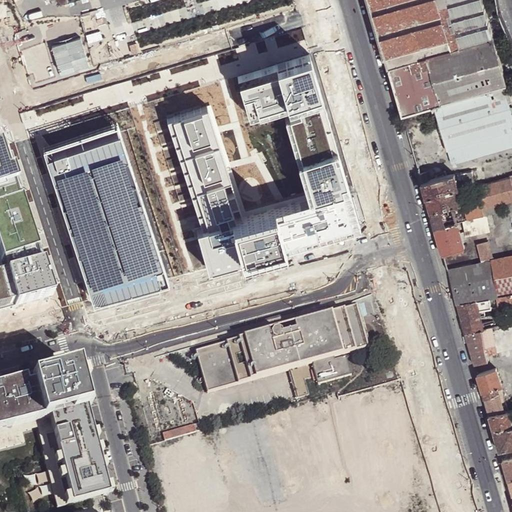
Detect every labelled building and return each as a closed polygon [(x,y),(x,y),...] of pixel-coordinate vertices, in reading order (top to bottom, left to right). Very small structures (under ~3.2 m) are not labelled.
[(369,0),(382,46),(403,116),(426,109),(433,106),(504,86),(507,85),(503,70),(500,61),(482,0),(369,0)] [(206,104),(160,119),(208,268),(360,226),(310,53),(292,59),(231,77),(242,118),(285,105),(288,116),(282,117),(306,197),(241,215),(206,104)] [(503,70),(509,69),(507,59),(500,61),(503,70)] [(510,84),(511,83),(511,67),(509,69),(503,70),(507,85),(510,84)] [(511,114),(504,86),(433,106),(447,151),(511,131),(511,114)] [(511,131),(447,151),(451,165),(511,146),(511,131)] [(0,311),(52,298),(3,145),(0,145),(0,311)] [(70,273),(130,257),(103,152),(70,160),(74,176),(47,183),(70,273)] [(419,174),(422,182),(432,180),(428,167),(419,170),(419,173),(419,174)] [(459,189),(462,188),(476,185),(472,171),(455,174),(459,189)] [(422,182),(427,198),(455,190),(459,189),(455,174),(446,176),(432,180),(422,182)] [(482,208),(506,202),(511,200),(511,185),(509,176),(476,186),(480,198),(482,208)] [(459,204),(463,203),(466,203),(462,188),(459,189),(455,190),(459,204)] [(431,212),(452,206),(459,204),(455,190),(427,198),(431,212)] [(463,203),(467,219),(484,214),(482,208),(480,198),(466,203),(463,203)] [(482,208),(484,214),(508,208),(506,202),(482,208)] [(435,227),(457,221),(452,206),(431,212),(435,227)] [(511,255),(447,269),(457,303),(477,300),(479,299),(492,297),(497,296),(511,292),(511,255)] [(511,292),(497,296),(499,306),(511,303),(511,292)] [(478,307),(479,310),(482,309),(493,307),(492,297),(479,299),(480,303),(478,303),(478,307)] [(462,320),(481,317),(479,310),(478,307),(478,303),(477,300),(457,303),(462,320)] [(208,393),(313,368),(317,384),(352,376),(347,355),(369,350),(360,310),(197,349),(208,393)] [(481,330),(483,329),(483,325),(481,317),(462,320),(466,333),(481,330)] [(491,354),(511,348),(511,325),(485,332),(491,354)] [(486,347),(481,330),(466,333),(471,351),(486,347)] [(471,351),(475,363),(489,360),(486,348),(486,347),(471,351)] [(0,387),(0,434),(36,423),(60,507),(108,494),(81,392),(75,367),(0,387)] [(478,374),(483,391),(497,387),(501,386),(497,369),(492,370),(478,374)] [(483,391),(485,398),(500,395),(504,394),(501,386),(497,387),(483,391)] [(485,398),(490,414),(504,412),(500,395),(485,398)] [(490,414),(494,430),(511,426),(511,410),(509,411),(504,412),(490,414)] [(500,451),(511,447),(511,426),(494,430),(500,451)] [(511,458),(503,460),(508,481),(511,479),(511,458)] [(177,511),(220,511),(211,467),(170,476),(177,511)] [(441,511),(435,488),(397,498),(401,509),(390,511),(441,511)] [(109,511),(106,496),(59,507),(59,511),(109,511)]
